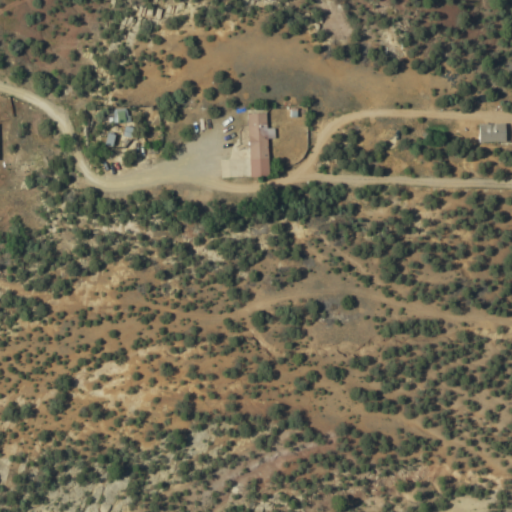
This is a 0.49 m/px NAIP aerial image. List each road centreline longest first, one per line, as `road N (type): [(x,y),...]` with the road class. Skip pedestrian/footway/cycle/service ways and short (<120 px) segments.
road 1 (residential): [(0,86),(45,107),(88,179),(105,186),(267,184),(311,154),(334,118),(354,110),(466,113)]
road 2 (residential): [(267,184),(511,177)]
